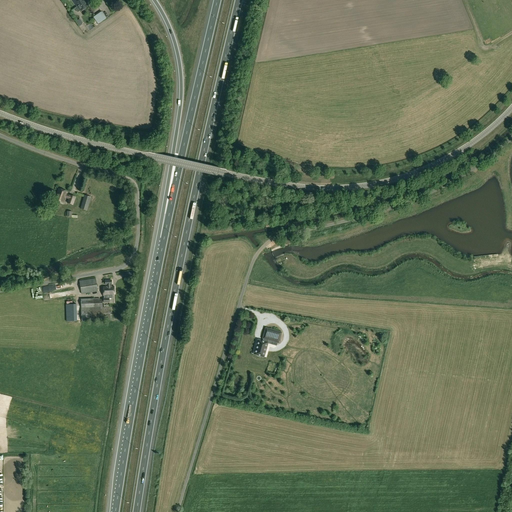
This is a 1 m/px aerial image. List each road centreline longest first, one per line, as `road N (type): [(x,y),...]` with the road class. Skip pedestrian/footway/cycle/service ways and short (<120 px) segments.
road 1 (unclassified): [(177,511),(260,249),(280,235),(423,195),(511,137)]
road 2 (motorway): [(136,511),(177,277),(239,0)]
road 3 (unclassified): [(0,135),(130,180),(138,227),(134,253),(119,269),(0,291)]
road 4 (tertiary): [(217,171),(307,187),(379,183),(461,150),(511,108)]
road 5 (motorway): [(161,239),(115,511)]
road 6 (motorway): [(216,0),(161,239)]
road 7 (motorway): [(154,0),(180,73),(161,239)]
road 8 (tertiary): [(217,171),(0,113)]
